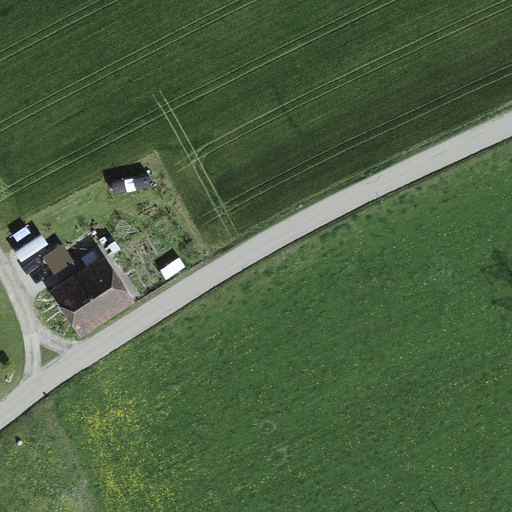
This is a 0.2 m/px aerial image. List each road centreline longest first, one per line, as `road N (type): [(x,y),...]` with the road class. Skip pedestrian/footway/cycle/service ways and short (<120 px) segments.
road 1 (unclassified): [(0,415),(268,240),(511,123)]
road 2 (track): [(32,390),(33,333),(0,268)]
